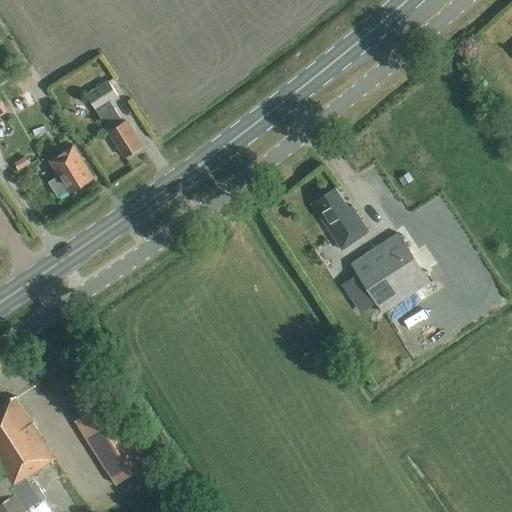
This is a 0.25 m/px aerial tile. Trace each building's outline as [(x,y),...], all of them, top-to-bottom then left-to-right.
[(51,97),(34,70),(22,78),(30,91),(32,90),(41,103),(51,97)] [(118,96),(108,81),(86,95),(109,131),(108,131),(125,157),(142,147),(125,120),(123,122),(114,108),(113,109),(109,102),(118,96)] [(70,193),(93,178),(73,145),(49,160),(59,176),(49,182),(58,197),(68,190),(70,193)] [(341,250),(369,231),(368,231),(352,206),(352,205),(348,208),(335,188),(311,203),(341,250)] [(398,233),(378,246),(351,264),(362,280),(332,300),(343,317),(373,297),(384,313),(430,282),(398,233)] [(0,464),(13,485),(54,459),(14,397),(0,405),(0,464)] [(74,422),(115,485),(150,462),(110,399),(74,422)] [(0,504),(0,511),(25,511),(15,495),(0,504)]
